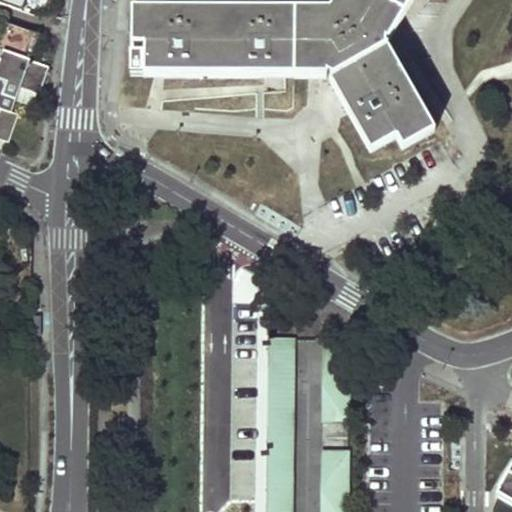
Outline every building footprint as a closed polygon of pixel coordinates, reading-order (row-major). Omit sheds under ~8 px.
[(0,0),(0,4),(22,12),(26,0),(0,0)] [(327,0),(321,11),(123,8),(123,47),(136,48),(137,77),(319,80),(362,152),(385,138),(392,149),(428,129),(381,44),(406,0),(327,0)] [(28,64),(38,36),(5,25),(0,39),(0,80),(6,83),(2,96),(15,101),(19,89),(38,95),(47,71),(28,64)] [(0,140),(8,144),(18,116),(10,113),(15,101),(2,96),(6,83),(0,80),(0,140)] [(38,95),(19,89),(15,101),(34,108),(38,95)] [(341,165),(314,178),(325,201),(352,188),(341,165)] [(33,317),(32,337),(40,337),(41,317),(33,317)] [(262,511),(292,511),(294,340),(263,340),(262,511)] [(347,511),(348,454),(320,454),(319,511),(347,511)] [(511,511),(511,469),(511,471),(507,469),(489,499),(511,511)]
